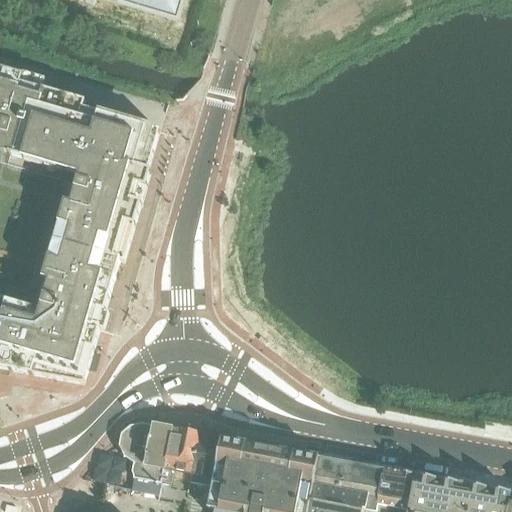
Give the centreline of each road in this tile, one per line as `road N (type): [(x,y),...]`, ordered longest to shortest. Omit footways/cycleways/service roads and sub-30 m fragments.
road 1 (tertiary): [(511,460),(283,414),(185,362)]
road 2 (unclassified): [(185,362),(182,238),(229,80)]
road 3 (tertiary): [(0,468),(69,444),(128,389),(185,362)]
